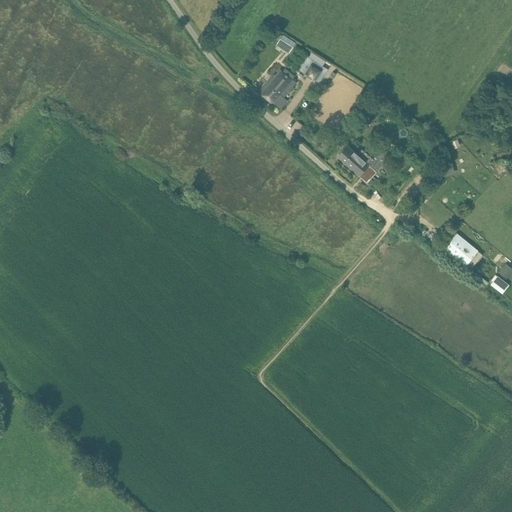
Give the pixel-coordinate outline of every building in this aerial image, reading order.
[(283,36),(279,42),(291,50),(295,43),(283,35),(283,36)] [(299,70),(315,80),(324,66),(308,56),(299,70)] [(283,97),(296,82),(281,70),(275,76),(274,75),(259,92),(275,105),(276,104),(281,108),(287,100),(283,97)] [(337,157),(367,183),(389,158),(381,151),(373,159),(362,150),(358,155),(347,145),(337,157)] [(405,159),(399,166),(406,172),(408,170),(410,172),(414,166),(405,159)] [(447,164),(439,167),(442,177),(450,174),(447,164)] [(454,230),(440,247),(464,267),(478,250),(454,230)] [(488,284),(502,293),(508,284),(495,275),(488,284)]
